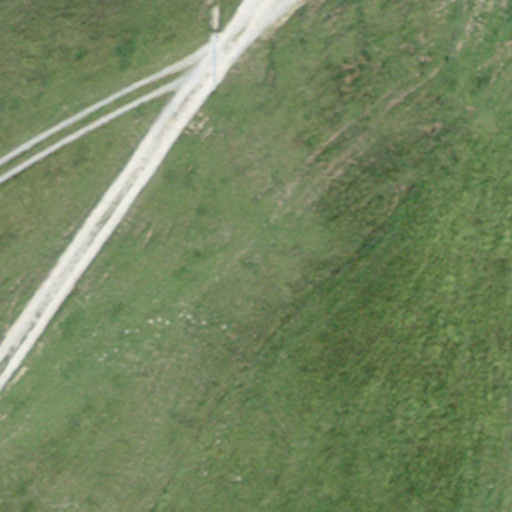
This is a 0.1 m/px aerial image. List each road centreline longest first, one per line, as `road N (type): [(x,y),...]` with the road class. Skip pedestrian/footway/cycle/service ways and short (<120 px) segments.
road 1 (track): [(278,0),(223,55),(0,373)]
road 2 (track): [(0,169),(223,55)]
